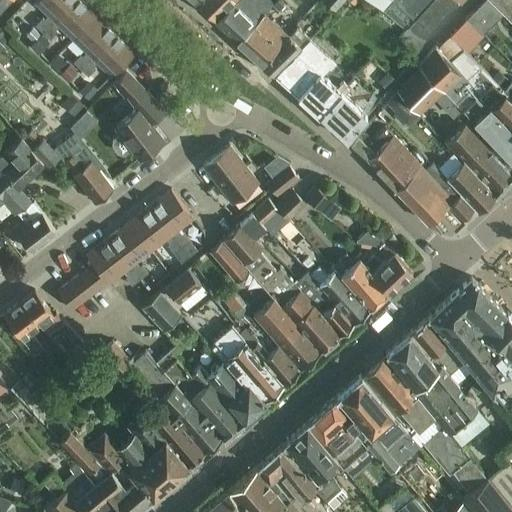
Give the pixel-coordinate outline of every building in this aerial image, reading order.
[(54,19),(71,0),(34,0),(48,14),(44,18),(42,17),(35,24),(42,31),(54,19)] [(73,37),(98,11),(97,11),(96,12),(89,5),(90,4),(85,0),(71,0),(54,19),(42,31),(50,38),(57,31),(55,29),(60,25),(73,37)] [(203,0),(199,5),(215,19),(214,20),(215,21),(236,0),(203,0)] [(247,0),(236,0),(215,21),(236,40),(237,41),(263,13),(272,4),(268,0),(266,0),(257,9),(247,0)] [(323,0),(334,10),(342,0),(323,0)] [(391,2),(392,0),(371,0),(384,11),(391,2)] [(404,28),(403,29),(423,46),(460,4),(455,0),(431,0),(414,21),(391,2),(384,11),(404,28)] [(431,0),(455,0),(460,4),(462,0),(392,0),(391,2),(414,21),(431,0)] [(481,0),(466,17),(483,34),(503,13),(491,0),(481,0)] [(511,0),(491,0),(503,13),(511,21),(511,0)] [(92,56),(117,30),(105,19),(105,20),(97,13),(98,12),(98,11),(73,37),(87,51),(82,55),(80,53),(73,61),(80,68),(92,56)] [(262,64),(288,35),(263,13),(237,41),(260,63),(261,63),(262,64)] [(467,52),(483,34),(466,17),(449,35),(464,49),(467,52)] [(423,46),(403,29),(395,38),(415,55),(423,46)] [(111,74),(121,64),(136,48),(135,48),(134,49),(127,41),(128,41),(117,30),(92,56),(80,68),(88,75),(95,68),(93,66),(98,61),(111,74)] [(262,64),(275,76),(309,39),(309,38),(304,33),(296,42),(288,35),(262,64)] [(309,39),(275,76),(318,115),(320,113),(320,114),(345,87),(347,85),(343,82),(337,88),(321,74),(328,66),(330,68),(335,63),(309,39)] [(469,117),(495,145),(511,162),(511,129),(488,106),(479,96),(472,87),(466,78),(453,63),(451,61),(435,44),(418,64),(443,89),(469,117)] [(511,97),(503,89),(467,52),(464,49),(451,61),(453,63),(466,78),(472,87),(479,96),(488,106),(511,129),(511,97)] [(396,89),(408,101),(418,112),(443,89),(418,64),(396,89)] [(164,108),(140,84),(125,69),(113,81),(124,96),(127,93),(137,107),(115,125),(120,132),(112,138),(112,143),(119,152),(124,153),(132,147),(139,156),(163,138),(149,119),(164,108)] [(378,81),(388,89),(396,79),(387,71),(378,81)] [(320,114),(347,137),(365,114),(343,94),(347,89),(345,87),(320,114)] [(496,193),(511,173),(511,162),(495,145),(490,150),(464,122),(445,141),(463,159),(496,193)] [(358,134),(350,143),(366,156),(390,182),(394,186),(420,163),(389,129),(379,139),(382,143),(374,150),(358,134)] [(74,131),(53,146),(60,155),(63,160),(72,172),(94,200),(95,201),(112,187),(98,168),(102,165),(74,131)] [(17,185),(42,161),(31,148),(29,146),(20,136),(0,155),(0,167),(3,171),(0,173),(0,218),(0,219),(10,211),(13,214),(17,211),(17,212),(34,200),(33,199),(32,201),(17,185)] [(42,137),(31,148),(42,161),(46,164),(48,166),(59,156),(42,137)] [(257,180),(229,143),(203,163),(231,200),(257,180)] [(445,204),(444,206),(445,206),(446,205),(460,220),(474,206),(477,210),(496,193),(463,159),(446,175),(432,161),(424,168),(452,198),(445,204)] [(420,163),(394,186),(427,221),(444,206),(445,204),(452,198),(424,168),(420,163)] [(266,181),(271,186),(276,193),(298,176),(289,164),(266,181)] [(330,198),(314,185),(305,196),(321,210),(330,198)] [(162,194),(149,204),(181,246),(189,256),(197,249),(189,240),(183,231),(181,233),(177,228),(192,216),(171,188),(170,188),(170,189),(162,195),(162,194)] [(292,188),(279,200),(275,204),(289,218),(305,202),(292,188)] [(268,197),(252,211),(262,222),(278,208),(268,197)] [(55,229),(34,200),(17,212),(22,218),(12,226),(31,249),(55,229)] [(129,220),(128,220),(150,249),(165,237),(169,242),(167,244),(173,252),(181,262),(189,256),(181,246),(149,204),(137,214),(138,215),(129,221),(129,220)] [(252,211),(239,222),(254,236),(265,226),(262,222),(252,211)] [(150,249),(128,220),(129,222),(120,228),(120,227),(107,236),(139,278),(148,272),(141,263),(139,265),(135,260),(150,249)] [(292,318),(320,349),(339,333),(321,312),(316,306),(324,299),(305,278),(301,282),(298,279),(297,279),(294,282),(279,266),(276,269),(258,248),(263,244),(254,236),(239,222),(222,237),(223,238),(243,261),(247,266),(249,268),(248,269),(260,282),(260,283),(272,297),(273,296),(292,318)] [(396,249),(383,237),(376,231),(369,226),(359,241),(376,245),(386,257),(381,262),(371,271),(388,290),(412,269),(394,250),(396,249)] [(86,253),(93,261),(107,281),(108,281),(123,270),(127,274),(125,276),(131,284),(139,278),(107,236),(95,246),(96,247),(87,253),(87,252),(86,253)] [(247,270),(248,269),(249,268),(247,266),(243,261),(223,238),(221,239),(220,238),(209,248),(236,280),(247,270)] [(370,306),(388,290),(371,271),(381,262),(373,253),(363,262),(359,257),(340,273),(370,306)] [(107,281),(93,261),(81,271),(95,290),(107,281)] [(354,320),(370,306),(340,273),(335,267),(327,274),(318,264),(310,272),(307,269),(312,275),(329,292),(354,320)] [(187,267),(165,285),(179,301),(201,283),(187,267)] [(327,307),(321,312),(339,333),(354,320),(329,292),(312,275),(307,269),(297,279),(298,279),(301,282),(305,278),(324,299),(329,304),(326,306),(327,307)] [(83,299),(95,290),(81,271),(69,280),(83,299)] [(511,317),(493,298),(471,276),(452,294),(429,316),(450,340),(498,398),(511,386),(511,317)] [(72,308),(83,299),(69,280),(57,289),(72,308)] [(234,287),(221,297),(234,313),(246,303),(234,287)] [(35,289),(21,300),(40,324),(47,334),(63,321),(55,311),(53,313),(35,289)] [(181,314),(159,290),(140,305),(163,330),(181,314)] [(276,339),(300,367),(320,349),(292,318),(273,296),(272,297),(253,312),(276,339)] [(40,324),(21,300),(3,313),(34,354),(43,347),(30,331),(40,324)] [(444,344),(450,340),(429,316),(428,316),(409,331),(385,351),(413,384),(412,386),(433,411),(437,408),(449,422),(473,403),(433,354),(437,351),(444,344)] [(265,399),(282,383),(267,365),(269,363),(263,357),(261,359),(251,345),(231,323),(213,339),(215,342),(211,346),(222,359),(243,383),(248,379),(265,399)] [(267,365),(282,383),(299,369),(277,344),(268,351),(251,333),(245,338),(251,345),(261,359),(263,357),(269,363),(267,365)] [(188,465),(204,450),(223,434),(244,417),(210,378),(202,384),(190,371),(190,372),(174,354),(180,349),(175,343),(156,361),(145,349),(132,360),(112,340),(97,354),(118,378),(131,366),(171,412),(167,415),(162,409),(151,419),(156,424),(154,426),(188,465)] [(377,358),(359,374),(393,414),(407,430),(409,432),(433,411),(412,386),(413,384),(385,351),(377,358)] [(210,378),(244,417),(265,399),(248,379),(243,383),(222,359),(207,372),(199,364),(190,371),(202,384),(210,378)] [(386,448),(407,430),(393,414),(359,374),(336,395),(353,413),(345,420),(351,428),(363,441),(371,450),(373,452),(378,458),(392,473),(396,469),(393,466),(398,461),(386,448)] [(336,395),(306,423),(327,448),(337,459),(354,478),(378,458),(373,452),(371,450),(363,441),(351,428),(345,420),(353,413),(336,395)] [(102,431),(85,448),(107,470),(110,468),(125,485),(135,476),(151,495),(188,465),(154,426),(149,421),(117,446),(102,431)] [(463,496),(475,511),(511,511),(511,508),(486,478),(465,449),(442,421),(417,443),(446,476),(452,471),(469,491),(463,496)] [(327,448),(306,423),(285,441),(320,483),(315,487),(326,500),(333,507),(347,495),(341,488),(327,467),(337,459),(327,448)] [(59,439),(78,458),(97,479),(124,511),(131,511),(151,495),(135,476),(125,485),(110,468),(107,470),(85,448),(69,430),(59,439)] [(273,477),(300,511),(318,511),(305,495),(315,487),(320,483),(285,441),(255,468),(267,482),(273,477)] [(85,511),(124,511),(97,479),(78,458),(71,465),(76,470),(62,483),(61,483),(65,488),(85,511)] [(511,508),(511,463),(509,460),(486,478),(511,508)] [(229,492),(245,511),(275,511),(281,508),(284,511),(300,511),(273,477),(267,482),(255,468),(229,492)] [(57,495),(42,507),(46,511),(85,511),(65,488),(61,483),(62,483),(52,472),(42,481),(57,495)] [(0,480),(0,493),(13,500),(18,489),(0,480)] [(208,508),(210,511),(245,511),(229,492),(208,508)] [(427,511),(413,495),(392,511),(427,511)]
